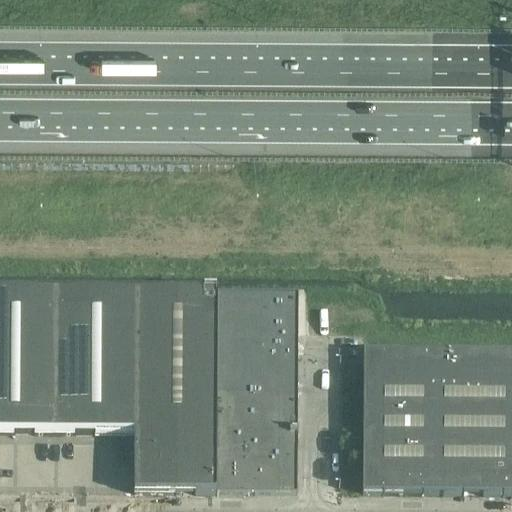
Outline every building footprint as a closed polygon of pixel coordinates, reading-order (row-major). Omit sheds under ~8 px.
[(0,436),(55,436),(55,296),(0,295),(0,436)] [(135,437),(136,296),(55,296),(55,436),(134,437),(135,437)] [(216,497),(216,397),(217,296),(136,296),(135,437),(134,437),(134,496),(216,497)] [(297,397),(298,336),(298,297),(217,296),(216,397),(297,397)] [(511,498),(511,357),(363,356),(363,365),(362,497),(511,498)] [(297,497),(297,419),(297,397),(216,397),(216,497),(297,497)]
